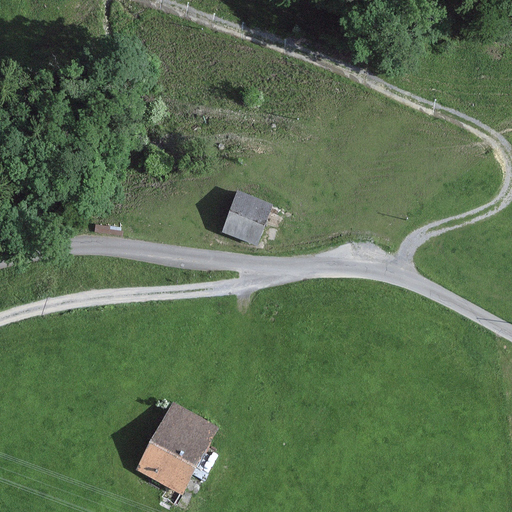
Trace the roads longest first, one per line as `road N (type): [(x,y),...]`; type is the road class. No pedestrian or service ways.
road 1 (unclassified): [(511,335),(393,275),(91,244),(0,258)]
road 2 (track): [(0,308),(287,269)]
